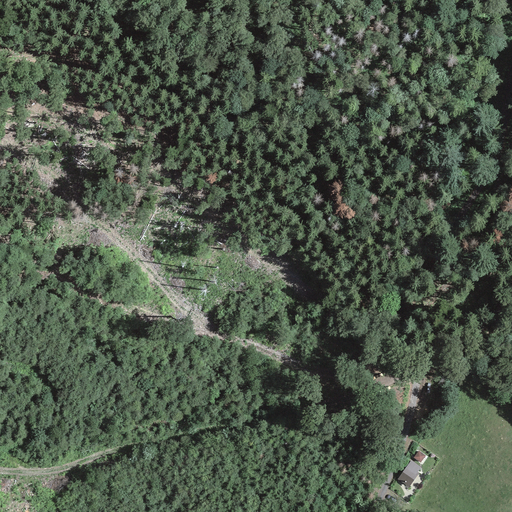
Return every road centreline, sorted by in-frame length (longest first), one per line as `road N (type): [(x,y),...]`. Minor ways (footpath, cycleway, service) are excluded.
road 1 (track): [(418,347),(397,326),(399,289),(444,240),(498,154),(511,72)]
road 2 (track): [(375,511),(413,408),(418,347)]
